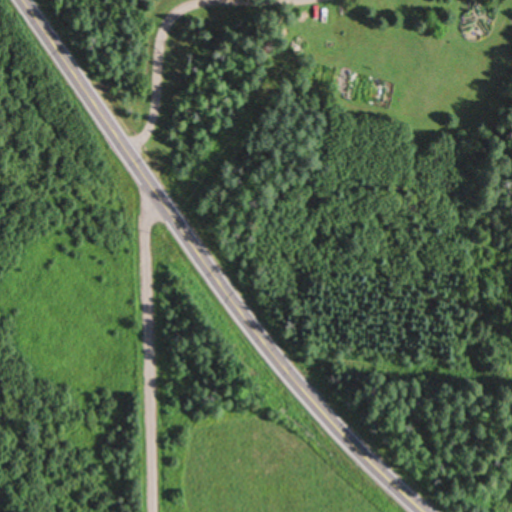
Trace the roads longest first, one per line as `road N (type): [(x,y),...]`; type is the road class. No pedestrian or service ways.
road 1 (tertiary): [(26,0),(268,344),(420,511)]
road 2 (residential): [(146,175),(152,511)]
